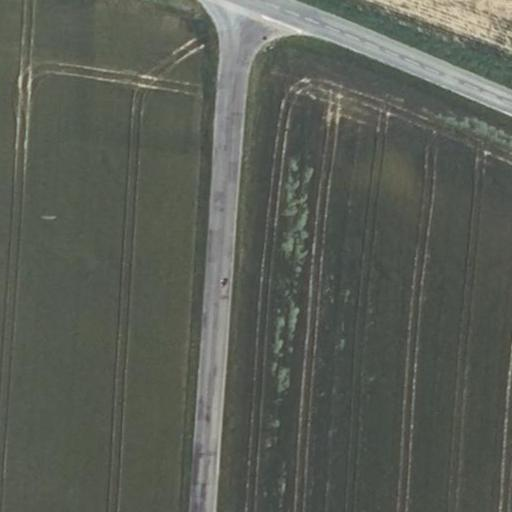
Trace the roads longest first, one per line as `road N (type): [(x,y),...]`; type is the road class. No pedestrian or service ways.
road 1 (unclassified): [(248,0),(232,50),(207,511)]
road 2 (tertiary): [(511,101),(261,0)]
